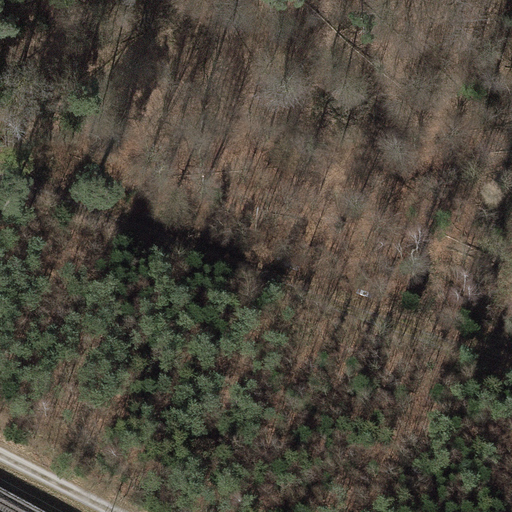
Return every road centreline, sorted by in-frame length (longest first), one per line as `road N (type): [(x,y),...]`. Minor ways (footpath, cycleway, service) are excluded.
road 1 (track): [(0,176),(511,368)]
road 2 (track): [(115,511),(0,452)]
